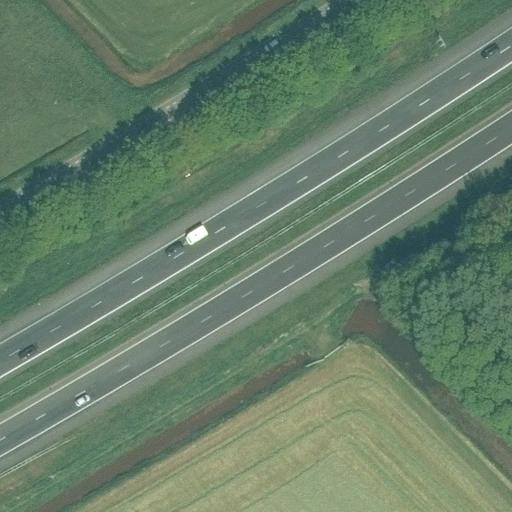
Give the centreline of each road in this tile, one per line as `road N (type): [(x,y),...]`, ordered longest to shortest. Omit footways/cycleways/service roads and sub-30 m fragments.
road 1 (motorway): [(511,45),(0,361)]
road 2 (motorway): [(0,441),(511,127)]
road 3 (tertiary): [(0,213),(355,0)]
